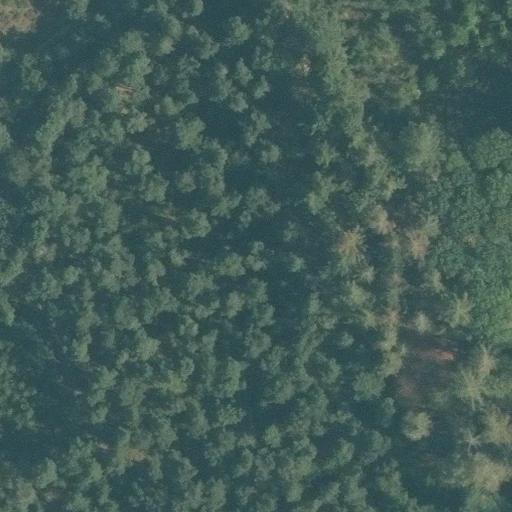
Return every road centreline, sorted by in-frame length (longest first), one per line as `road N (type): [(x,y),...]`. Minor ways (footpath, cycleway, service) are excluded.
road 1 (track): [(136,511),(97,445),(37,303),(0,180)]
road 2 (track): [(121,0),(0,103)]
